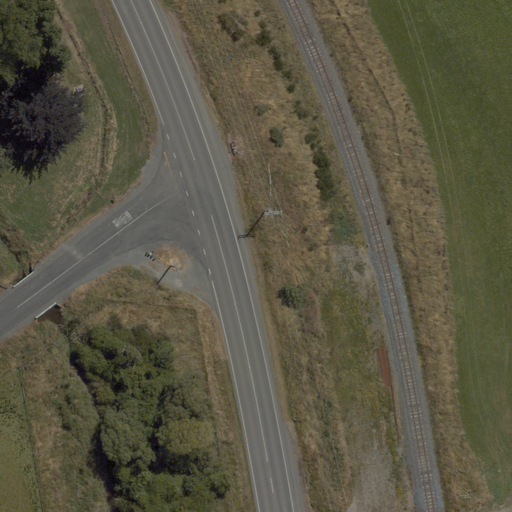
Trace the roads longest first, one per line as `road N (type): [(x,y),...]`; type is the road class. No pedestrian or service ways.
road 1 (secondary): [(202,182),(256,392),(277,511)]
road 2 (unclassified): [(202,182),(177,189),(0,319)]
road 3 (secondary): [(131,0),(202,182)]
